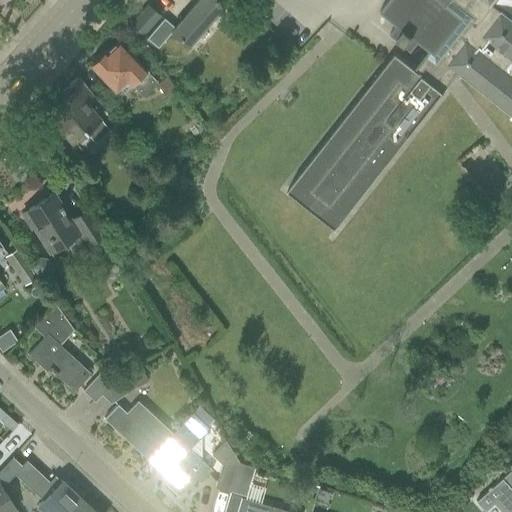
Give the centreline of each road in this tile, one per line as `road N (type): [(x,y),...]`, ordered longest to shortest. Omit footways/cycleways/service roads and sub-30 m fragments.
road 1 (residential): [(136,511),(0,370)]
road 2 (tertiary): [(0,91),(80,0)]
